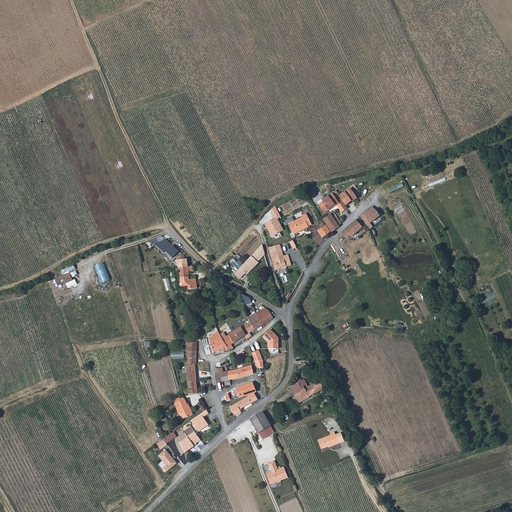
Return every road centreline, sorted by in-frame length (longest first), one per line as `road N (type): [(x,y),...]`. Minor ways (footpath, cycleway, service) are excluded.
road 1 (track): [(170,234),(212,266),(269,201),(292,189),(454,145),(511,113)]
road 2 (track): [(380,511),(335,425),(312,417),(281,431),(265,400)]
road 3 (track): [(96,62),(170,234)]
